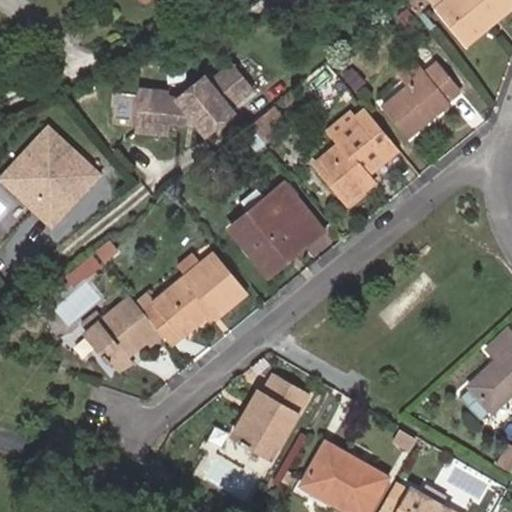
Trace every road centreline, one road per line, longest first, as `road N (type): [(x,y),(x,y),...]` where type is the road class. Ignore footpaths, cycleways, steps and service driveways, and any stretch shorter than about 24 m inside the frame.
road 1 (residential): [(500,159),(464,172),(140,432)]
road 2 (residential): [(170,511),(0,445)]
